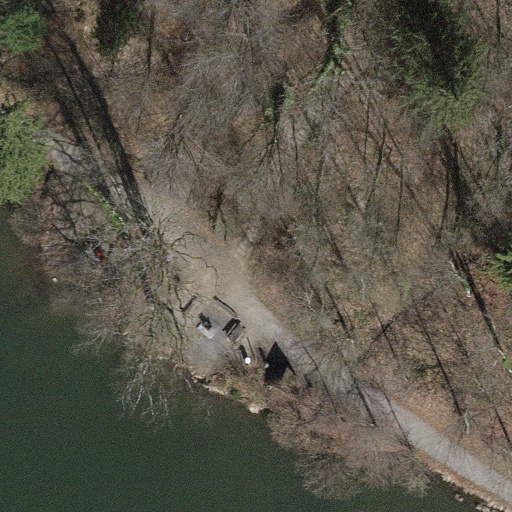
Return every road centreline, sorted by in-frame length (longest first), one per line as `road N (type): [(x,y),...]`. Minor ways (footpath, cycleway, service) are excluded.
road 1 (track): [(0,116),(106,178),(226,283)]
road 2 (track): [(226,283),(290,340),(434,441)]
